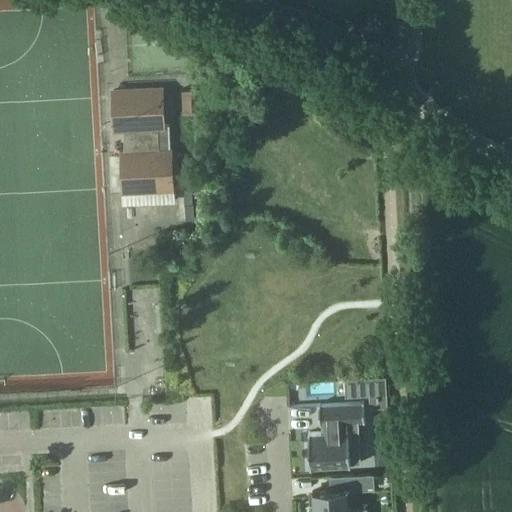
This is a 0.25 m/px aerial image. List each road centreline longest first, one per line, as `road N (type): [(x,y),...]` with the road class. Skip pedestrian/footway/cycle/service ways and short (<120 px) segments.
road 1 (unclassified): [(424,106),(345,38),(231,0)]
road 2 (residential): [(276,392),(280,511)]
